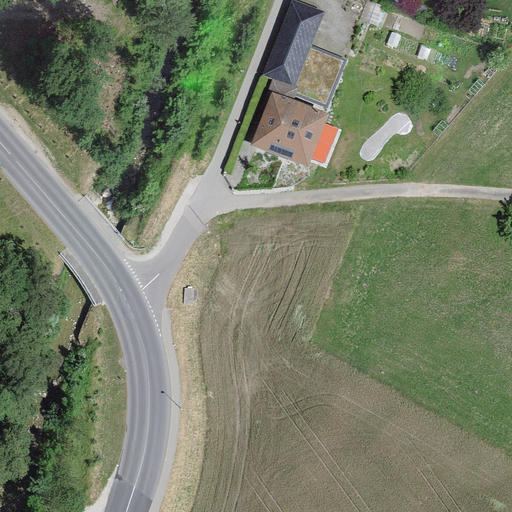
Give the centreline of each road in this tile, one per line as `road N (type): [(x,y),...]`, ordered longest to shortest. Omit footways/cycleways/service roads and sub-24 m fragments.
road 1 (residential): [(199,208),(405,188),(511,193)]
road 2 (residential): [(286,0),(199,208)]
road 3 (tertiary): [(124,299),(145,353),(150,398),(126,511)]
road 4 (tertiary): [(0,142),(124,299)]
road 5 (residential): [(199,208),(154,278),(124,299)]
